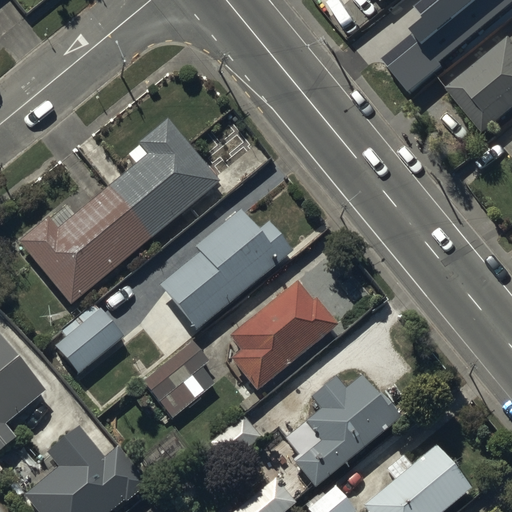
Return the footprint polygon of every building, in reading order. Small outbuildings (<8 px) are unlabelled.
[(443,63),(511,7),(511,0),(424,0),(405,15),(443,63)] [(511,36),(510,34),(447,87),(485,132),(511,109),(511,36)] [(69,305),(217,181),(165,120),(135,144),(138,147),(128,155),(135,163),(54,231),(45,220),(17,244),(69,305)] [(194,330),(290,251),(266,222),(256,230),(239,210),(195,247),(199,252),(157,286),(194,330)] [(341,320),(303,274),(227,336),(239,350),(227,359),(255,392),(341,320)] [(77,374),(122,336),(99,309),(97,310),(92,304),(60,331),(65,337),(54,347),(77,374)] [(1,423),(42,390),(0,338),(0,448),(13,438),(1,423)] [(208,362),(191,341),(141,382),(171,419),(214,384),(200,368),(208,362)] [(313,488),(399,417),(378,392),(374,395),(358,376),(343,389),(333,378),(309,398),(319,410),(283,439),(298,456),(291,462),(313,488)] [(260,440),(241,416),(207,443),(226,466),(260,440)] [(57,468),(23,495),(37,511),(106,511),(145,481),(116,446),(103,457),(76,424),(43,450),(57,468)] [(444,511),(469,492),(433,448),(410,466),(403,458),(386,471),(394,480),(362,506),(367,511),(444,511)] [(282,511),(293,503),(274,480),(234,511),(282,511)] [(354,511),(334,487),(307,510),(308,511),(354,511)]
